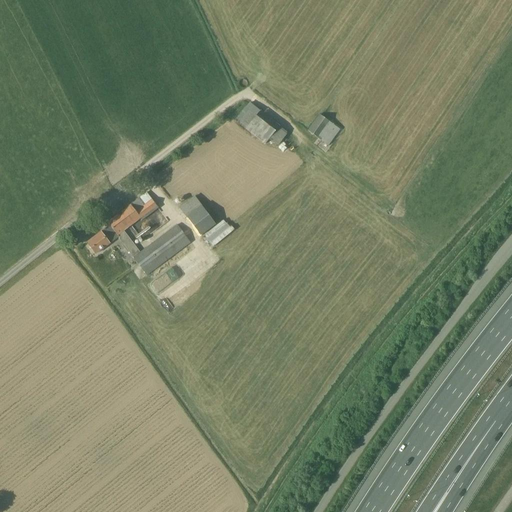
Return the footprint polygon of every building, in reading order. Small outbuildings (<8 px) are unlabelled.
[(234,120),(265,143),(267,140),(276,147),(287,132),(248,102),(234,120)] [(339,130),(319,115),(308,131),(328,146),(339,130)] [(186,218),(202,206),(194,197),(179,208),(183,213),(182,213),(186,218)] [(135,212),(130,205),(107,222),(110,226),(101,232),(87,243),(95,254),(118,237),(147,275),(190,243),(176,225),(140,253),(123,231),(140,219),(142,221),(158,208),(152,199),(135,212)] [(203,235),(213,247),(233,231),(223,218),(203,235)]
